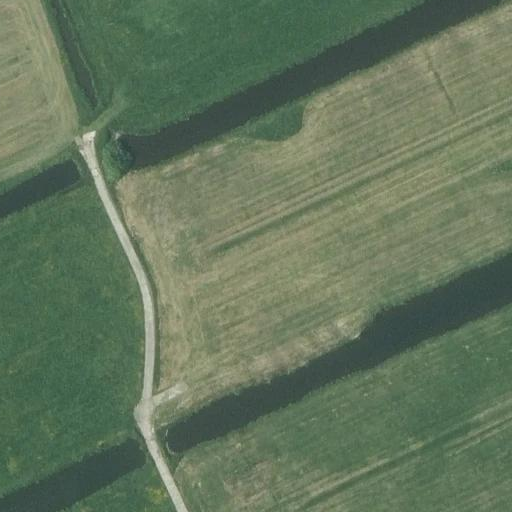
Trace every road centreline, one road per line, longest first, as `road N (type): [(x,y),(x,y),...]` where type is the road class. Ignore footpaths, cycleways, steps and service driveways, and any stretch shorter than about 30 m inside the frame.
road 1 (track): [(399,0),(180,99),(109,111),(89,128),(86,150),(50,145),(0,160)]
road 2 (track): [(86,150),(149,290),(147,422),(185,511)]
